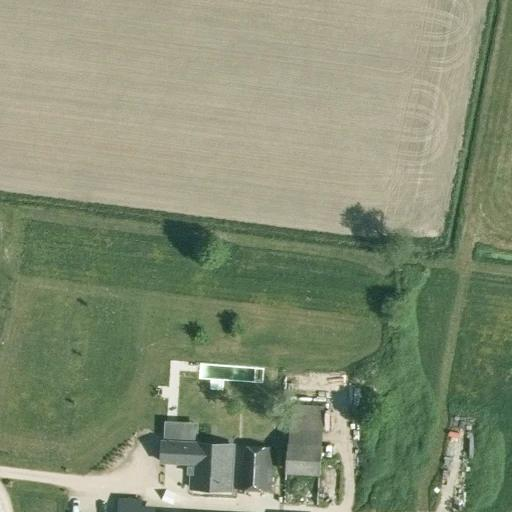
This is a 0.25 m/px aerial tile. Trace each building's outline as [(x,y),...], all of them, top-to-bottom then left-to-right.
[(316,328),(315,383),(346,384),(347,329),(316,328)] [(230,363),(247,364),(249,350),(231,349),(230,363)] [(285,470),(317,470),(319,400),(286,399),(285,470)] [(360,418),(353,433),(363,437),(369,423),(360,418)] [(163,441),(161,462),(192,464),(192,468),(189,468),(189,469),(193,469),(193,473),(188,473),(188,474),(191,474),(190,488),(205,489),(205,485),(216,486),(216,490),(231,490),(234,446),(200,444),(200,443),(163,441)] [(239,447),(237,490),(270,492),(273,449),(239,447)] [(316,501),(316,482),(308,482),(309,473),(283,471),(282,500),(316,501)] [(140,511),(141,501),(119,499),(118,511),(140,511)]
